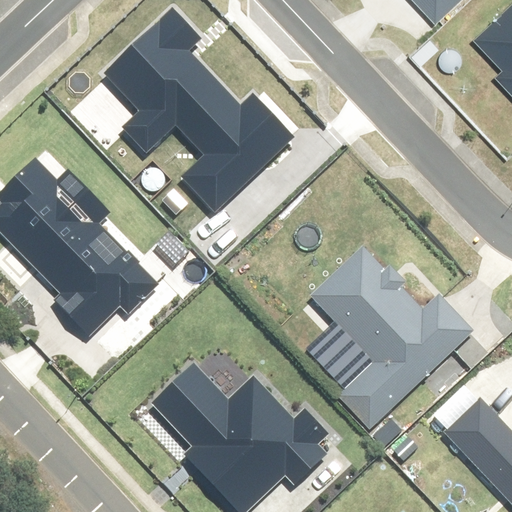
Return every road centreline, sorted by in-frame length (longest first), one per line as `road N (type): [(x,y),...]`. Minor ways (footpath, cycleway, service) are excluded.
road 1 (residential): [(511,236),(284,0)]
road 2 (tertiary): [(0,395),(106,511)]
